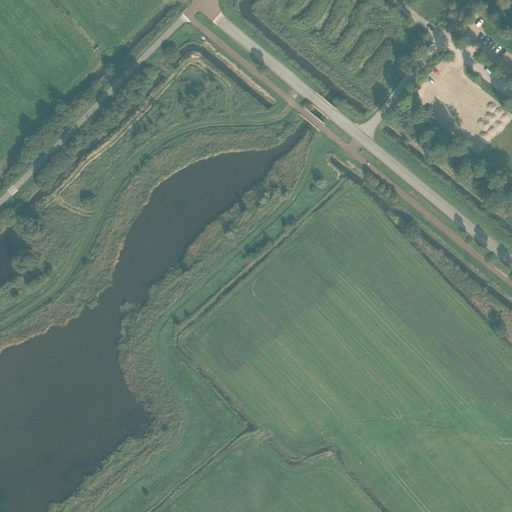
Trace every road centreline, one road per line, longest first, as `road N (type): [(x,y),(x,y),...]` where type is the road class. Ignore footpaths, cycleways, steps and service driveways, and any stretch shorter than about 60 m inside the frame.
road 1 (unclassified): [(363,139),(204,2)]
road 2 (unclassified): [(363,139),(511,262)]
road 3 (track): [(463,60),(433,99),(511,158)]
